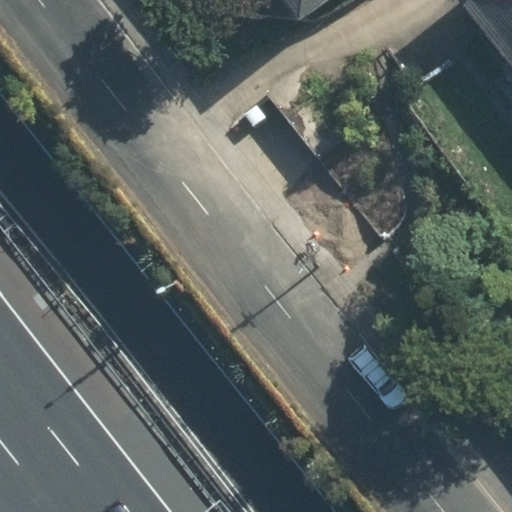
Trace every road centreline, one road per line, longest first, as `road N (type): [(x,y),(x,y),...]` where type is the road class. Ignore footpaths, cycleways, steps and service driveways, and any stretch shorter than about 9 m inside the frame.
road 1 (residential): [(80,0),(490,511)]
road 2 (motorway): [(0,138),(298,511)]
road 3 (unknown): [(194,143),(397,0)]
